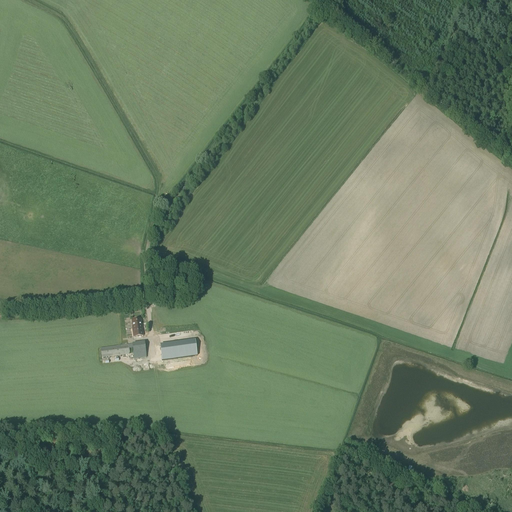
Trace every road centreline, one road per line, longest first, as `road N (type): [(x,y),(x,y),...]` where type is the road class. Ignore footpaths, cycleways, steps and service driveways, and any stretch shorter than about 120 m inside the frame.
road 1 (track): [(146,305),(145,251),(158,193),(152,167),(66,21),(28,0)]
road 2 (track): [(153,355),(164,431),(191,511)]
